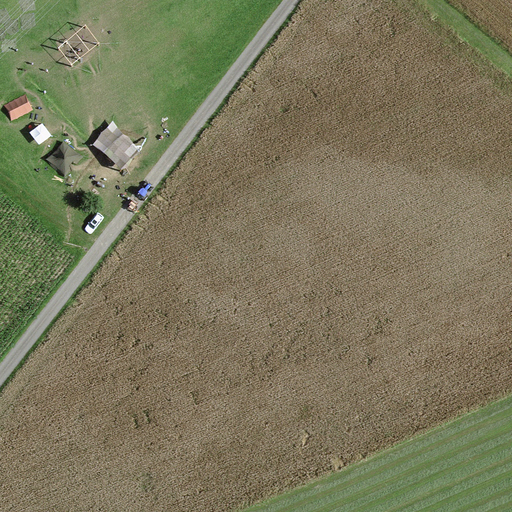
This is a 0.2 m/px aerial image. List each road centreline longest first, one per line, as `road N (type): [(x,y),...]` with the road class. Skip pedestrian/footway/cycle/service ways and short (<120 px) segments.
road 1 (track): [(0,379),(295,0)]
road 2 (track): [(100,251),(0,179)]
